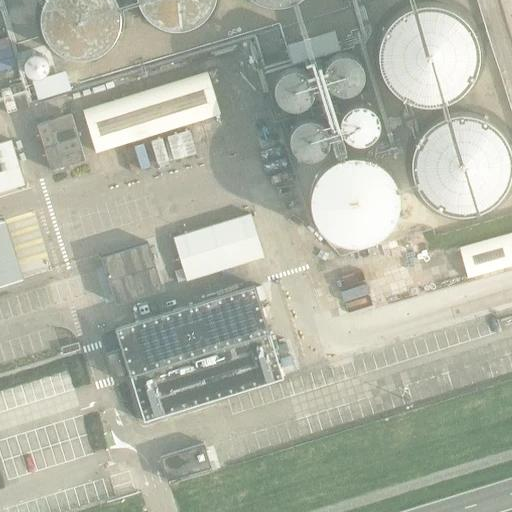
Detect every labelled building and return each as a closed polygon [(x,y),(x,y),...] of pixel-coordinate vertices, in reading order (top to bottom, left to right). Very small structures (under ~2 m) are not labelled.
[(64,64),(80,64),(95,59),(106,48),(113,34),(114,18),(108,4),(104,0),(42,0),(41,1),(34,15),(34,31),(39,46),(50,57),(64,64)] [(160,36),(175,37),(190,31),(202,21),(208,7),(208,0),(129,0),(129,3),(135,18),(145,30),(160,36)] [(223,0),(225,1),(239,11),(256,14),(273,10),(288,1),(288,0),(223,0)] [(365,43),(363,63),(369,82),(381,97),(399,107),(419,109),(438,103),(453,90),(463,73),(465,53),(459,34),(446,19),(429,9),(409,7),(390,13),(374,26),(365,43)] [(276,95),(303,113),(292,130),(294,144),(307,153),(319,151),(325,143),(325,141),(338,121),(334,118),(331,101),(337,93),(335,85),(346,84),(342,62),(336,58),(335,50),(326,44),(325,36),(290,41),(294,64),(280,66),(274,76),(276,95)] [(9,39),(0,40),(0,70),(13,69),(9,39)] [(26,58),(40,100),(72,89),(66,70),(50,76),(43,53),(26,58)] [(208,73),(82,111),(96,152),(221,114),(208,73)] [(349,108),(354,137),(376,134),(371,104),(349,108)] [(71,114),(37,124),(51,171),(86,161),(71,114)] [(394,151),(392,171),(398,190),(411,205),(428,215),(448,217),(467,211),(483,199),(492,181),(494,161),(488,142),(476,127),(458,117),(438,115),(419,121),(404,134),(394,151)] [(250,213),(173,237),(186,282),(264,257),(250,213)] [(8,220),(0,222),(0,285),(25,279),(8,220)] [(511,267),(511,233),(460,248),(468,279),(511,267)] [(330,318),(418,297),(411,267),(323,288),(330,318)] [(130,372),(145,421),(284,378),(256,286),(116,329),(122,349),(106,354),(114,377),(130,372)] [(159,458),(164,472),(167,481),(211,468),(203,444),(159,458)]
